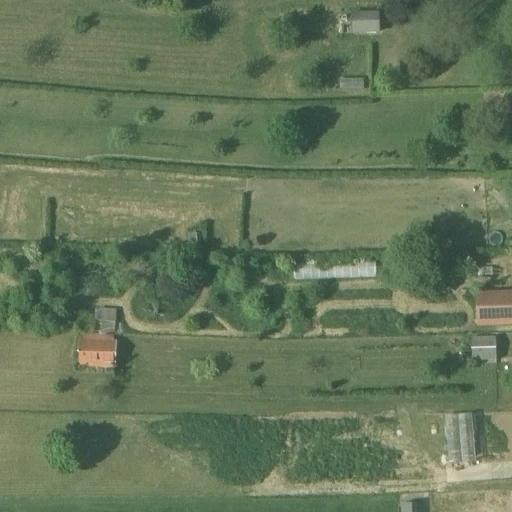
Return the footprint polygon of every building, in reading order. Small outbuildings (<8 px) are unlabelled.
[(352,34),(380,33),(379,11),(351,12),(352,34)] [(316,278),(359,276),(359,265),(316,266),(316,278)] [(511,326),(511,291),(477,293),(477,327),(511,326)] [(98,330),(116,329),(115,308),(98,308),(98,330)] [(78,367),(116,369),(117,342),(115,341),(115,335),(82,334),(82,340),(80,340),(78,367)] [(497,360),(496,336),(471,337),(472,361),(497,360)] [(511,453),(511,413),(482,414),(483,454),(511,453)] [(473,414),(446,416),(448,461),(475,460),(473,414)] [(292,419),(294,484),(402,481),(399,415),(292,419)]
